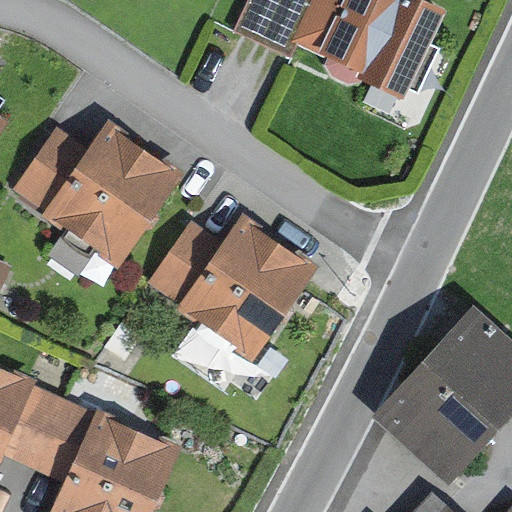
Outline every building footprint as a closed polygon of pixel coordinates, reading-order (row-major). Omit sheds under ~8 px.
[(252,0),(246,14),(274,28),(292,36),(308,0),(252,0)] [(435,15),(404,0),(308,0),(292,36),(401,87),(435,15)] [(169,176),(101,131),(85,155),(48,209),(44,216),(112,261),(169,176)] [(53,134),(17,188),(48,209),(85,155),(71,146),(53,134)] [(305,268),(237,222),(221,247),(184,300),(180,307),(248,352),(305,268)] [(189,226),(153,280),(184,300),(221,247),(207,238),(189,226)] [(511,360),(463,314),(375,405),(446,473),(511,403),(511,360)] [(26,389),(0,376),(0,445),(23,396),(26,389)] [(88,426),(23,396),(0,445),(0,450),(37,468),(63,480),(88,426)] [(140,511),(168,452),(92,417),(88,426),(63,480),(49,510),(53,511),(140,511)] [(441,511),(430,502),(420,511),(441,511)]
